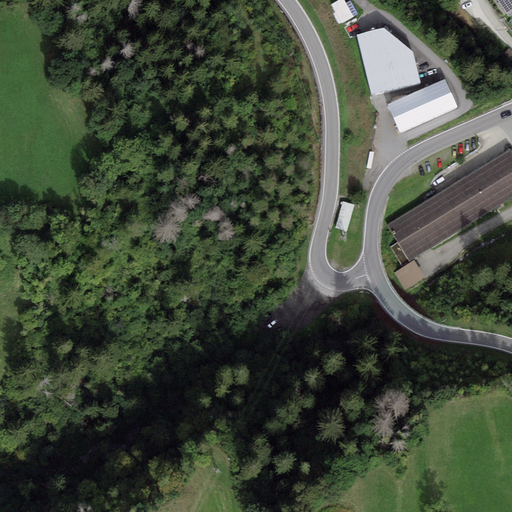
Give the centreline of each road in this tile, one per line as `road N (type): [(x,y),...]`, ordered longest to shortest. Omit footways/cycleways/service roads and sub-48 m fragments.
road 1 (tertiary): [(373,274),(340,282),(319,267),(331,183),(327,85),(285,0)]
road 2 (tertiary): [(511,111),(411,158),(386,181),(370,242),(373,274)]
road 3 (tertiary): [(373,274),(386,301),(425,330),(511,349)]
